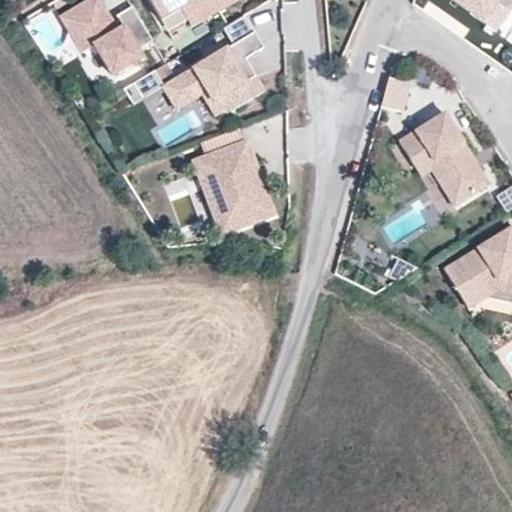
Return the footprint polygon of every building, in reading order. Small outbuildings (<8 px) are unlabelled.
[(137,49),(152,39),(132,4),(115,14),(118,19),(122,26),(114,31),(109,24),(112,22),(98,0),(86,0),(68,11),(75,23),(68,28),(80,48),(92,41),(111,72),(140,55),(137,49)] [(218,9),(212,0),(149,0),(160,18),(180,6),(191,24),(218,9)] [(212,0),(218,9),(233,0),(212,0)] [(454,0),(496,30),(510,11),(497,1),(498,0),(454,0)] [(180,6),(160,18),(171,36),(191,24),(180,6)] [(75,23),(68,11),(60,15),(68,28),(75,23)] [(263,90),(244,57),(263,46),(244,14),(152,69),(161,85),(175,107),(200,92),(215,114),(228,106),(230,110),(263,90)] [(122,26),(118,19),(112,22),(109,24),(114,31),(122,26)] [(161,85),(152,69),(132,81),(141,97),(161,85)] [(412,79),(390,73),(381,104),(403,110),(412,79)] [(487,180),(443,110),(398,138),(416,167),(432,157),(458,198),(487,180)] [(272,212),(244,141),(194,160),(210,203),(223,198),(234,227),(272,212)] [(458,198),(432,157),(416,167),(420,173),(430,166),(452,202),(458,198)] [(234,227),(223,198),(210,203),(221,232),(234,227)] [(511,224),(511,223),(443,266),(466,304),(485,292),(496,285),(511,289),(511,224)] [(511,298),(511,289),(496,285),(485,292),(511,298)]
